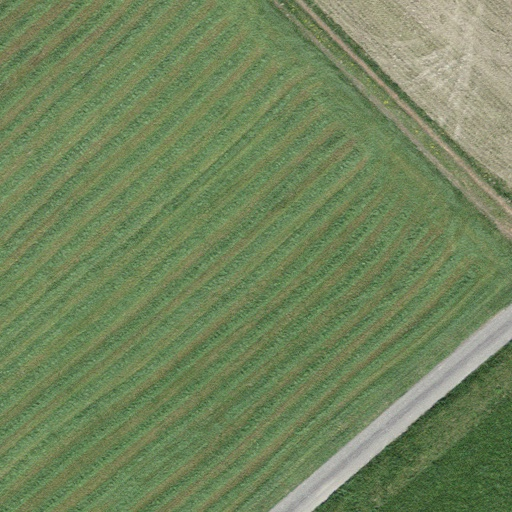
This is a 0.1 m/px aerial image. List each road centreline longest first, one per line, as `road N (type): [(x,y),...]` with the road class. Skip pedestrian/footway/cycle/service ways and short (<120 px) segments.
road 1 (track): [(282,0),(511,221)]
road 2 (residential): [(511,323),(294,511)]
